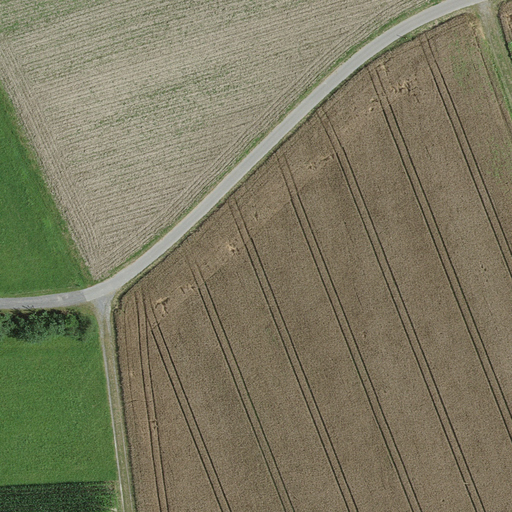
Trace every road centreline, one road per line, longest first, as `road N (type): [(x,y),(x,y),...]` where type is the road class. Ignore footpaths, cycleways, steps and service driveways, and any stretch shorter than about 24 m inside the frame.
road 1 (track): [(107,304),(357,61),(408,27),(472,0)]
road 2 (track): [(130,511),(107,304)]
